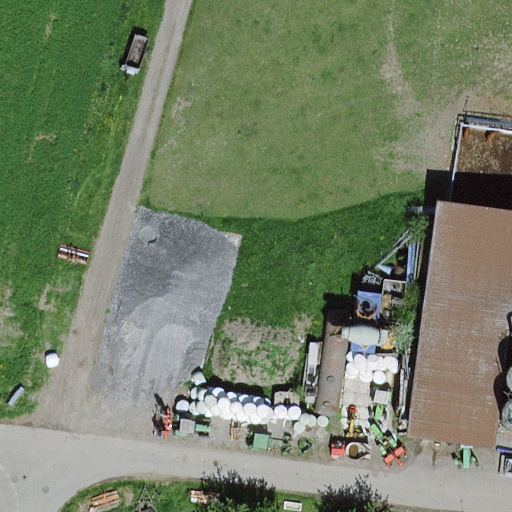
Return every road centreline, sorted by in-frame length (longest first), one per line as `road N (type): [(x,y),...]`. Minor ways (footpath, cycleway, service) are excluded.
road 1 (track): [(0,442),(511,507)]
road 2 (track): [(194,0),(57,449)]
